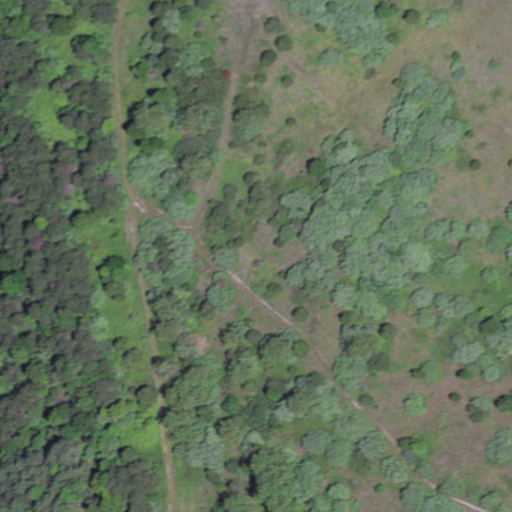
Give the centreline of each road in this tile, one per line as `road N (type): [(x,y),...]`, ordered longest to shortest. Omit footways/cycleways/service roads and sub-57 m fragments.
road 1 (track): [(137,0),(123,44),(134,196),(184,438),(189,511)]
road 2 (track): [(487,511),(441,485),(313,329),(193,231),(136,209)]
